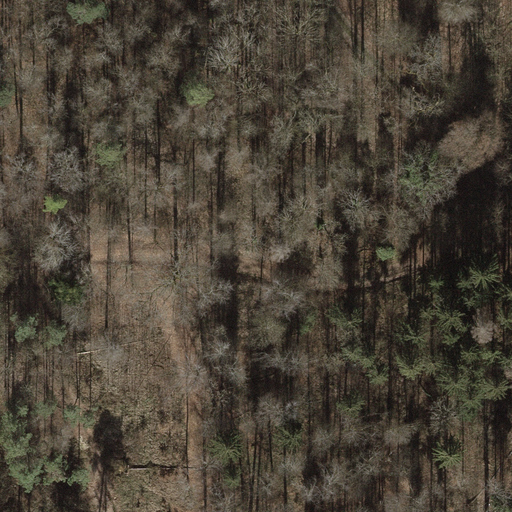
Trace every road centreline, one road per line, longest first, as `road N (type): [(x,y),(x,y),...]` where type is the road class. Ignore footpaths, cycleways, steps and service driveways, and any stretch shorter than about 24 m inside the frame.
road 1 (track): [(511,246),(387,273),(318,277),(206,256),(119,253),(0,271)]
road 2 (track): [(327,0),(382,76),(442,191)]
